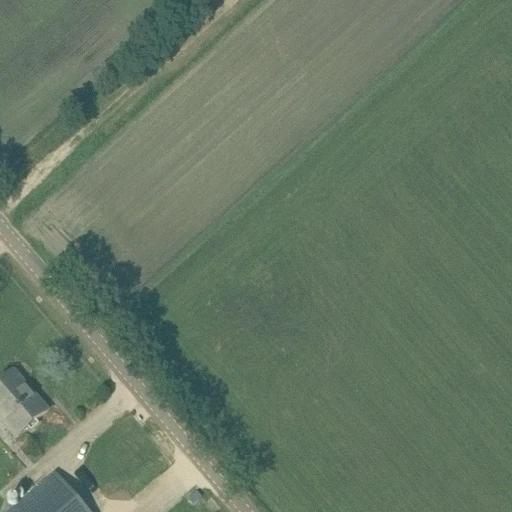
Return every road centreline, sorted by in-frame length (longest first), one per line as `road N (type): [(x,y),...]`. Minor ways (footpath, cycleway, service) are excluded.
road 1 (unclassified): [(236,511),(0,236)]
road 2 (track): [(231,0),(0,207)]
